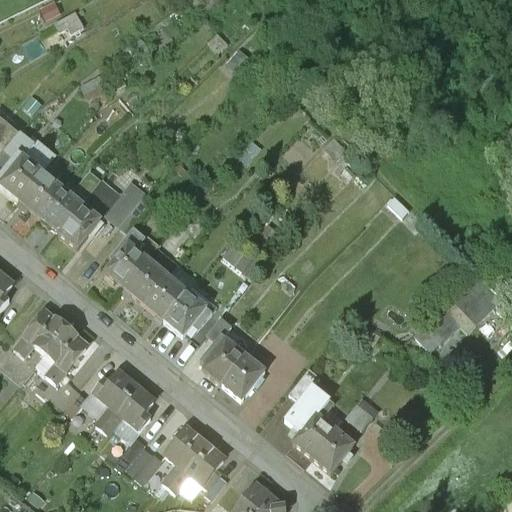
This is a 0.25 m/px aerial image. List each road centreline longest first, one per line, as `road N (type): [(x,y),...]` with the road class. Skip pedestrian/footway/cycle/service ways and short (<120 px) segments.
road 1 (residential): [(323,505),(0,241)]
road 2 (track): [(365,511),(511,373)]
